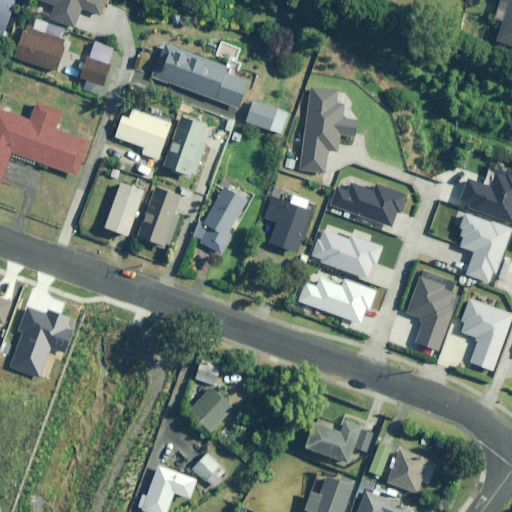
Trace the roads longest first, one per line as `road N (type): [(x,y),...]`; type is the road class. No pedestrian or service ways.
road 1 (residential): [(0,243),(366,375)]
road 2 (residential): [(432,188),(366,375)]
road 3 (residential): [(366,375),(457,409),(511,446)]
